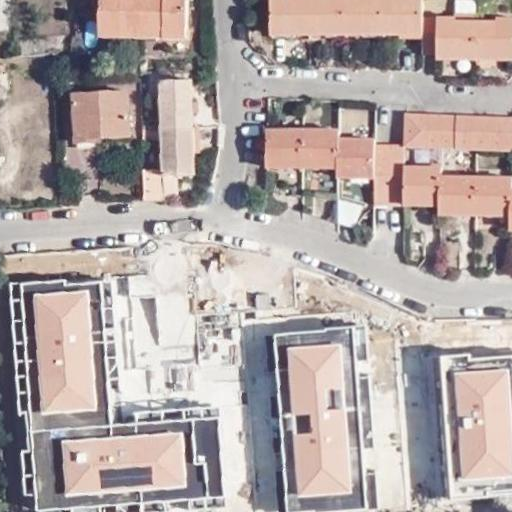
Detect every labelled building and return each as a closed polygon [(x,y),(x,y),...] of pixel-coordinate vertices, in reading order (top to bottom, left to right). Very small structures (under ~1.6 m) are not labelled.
[(98,0),(98,28),(119,28),(119,36),(161,36),(160,29),(182,30),(183,0),(98,0)] [(511,12),(438,14),(438,16),(423,16),(423,0),(271,0),(272,35),(294,35),(294,32),(325,32),(325,35),(347,34),(347,32),(364,32),(364,34),(386,34),(386,31),(402,31),(402,34),(423,33),(423,51),(438,51),(438,57),(452,57),(452,51),(502,50),(503,57),(511,56),(511,12)] [(197,174),(196,152),(195,127),(193,79),(163,80),(167,168),(167,175),(168,175),(176,175),(197,174)] [(126,89),(73,92),(76,140),(101,138),(101,134),(128,132),(126,89)] [(511,147),(511,115),(406,111),(405,143),(511,147)] [(405,165),(405,143),(403,143),(374,143),(374,137),(356,137),(356,134),(339,134),(339,129),(320,129),(320,125),(303,125),(303,128),(284,128),(284,125),(267,125),(267,161),(338,162),(338,170),(374,170),(374,203),(404,203),(404,198),(440,198),(440,207),(511,208),(511,223),(511,222),(511,185),(511,186),(511,176),(493,175),(493,173),(475,173),(474,176),(458,175),(457,172),(440,172),(440,162),(422,162),(422,165),(405,165)] [(167,175),(167,168),(147,169),(148,200),(169,200),(169,196),(168,175),(167,175)] [(168,175),(169,196),(177,196),(176,177),(176,175),(168,175)] [(337,201),(337,223),(354,229),(360,210),(361,207),(346,202),(337,201)] [(8,257),(0,257),(0,307),(10,307),(8,257)] [(64,279),(20,282),(37,510),(223,496),(217,418),(110,426),(99,283),(64,285),(64,279)] [(326,332),(275,336),(287,511),(294,511),(313,511),(339,511),(367,510),(355,326),(325,328),(326,332)] [(469,353),(440,356),(450,500),(487,497),(487,491),(511,489),(511,356),(470,360),(469,353)]
